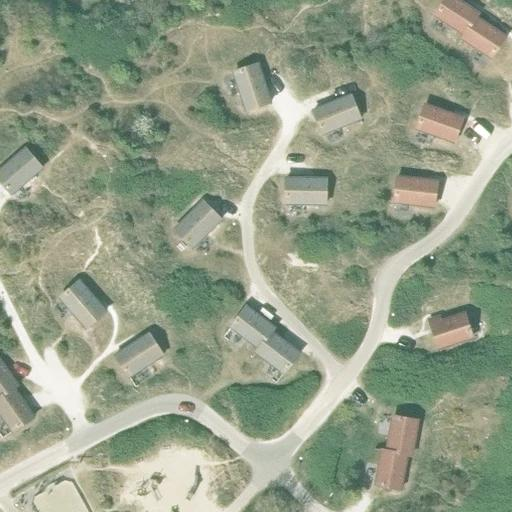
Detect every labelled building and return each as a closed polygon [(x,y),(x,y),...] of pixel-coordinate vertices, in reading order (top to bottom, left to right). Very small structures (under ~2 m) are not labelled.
[(464,35),(475,18),(478,14),(456,0),(444,0),(434,16),(464,35)] [(505,37),(475,18),(464,35),(461,40),(491,59),(505,37)] [(257,65),(233,73),(246,111),(270,103),(257,65)] [(350,96),(313,111),(323,135),(360,120),(350,96)] [(424,105),(416,129),(454,143),(462,119),(424,105)] [(25,149),(0,170),(0,181),(11,195),(42,169),(25,149)] [(396,177),(393,203),(433,208),(436,182),(396,177)] [(285,179),(285,205),(325,205),(326,179),(285,179)] [(202,202),(174,231),(192,249),(220,221),(202,202)] [(79,281),(60,298),(86,329),(105,312),(79,281)] [(259,349),(271,332),(274,328),(256,314),(246,307),(230,327),(259,349)] [(439,318),(429,322),(438,350),(472,339),(464,315),(441,322),(439,318)] [(299,354),(271,332),(259,349),(256,353),(284,374),(299,354)] [(136,342),(115,356),(129,377),(162,356),(148,334),(136,342)] [(0,397),(13,388),(17,386),(0,360),(0,397)] [(13,388),(0,397),(0,414),(12,432),(34,417),(13,388)] [(386,451),(407,455),(411,456),(418,421),(392,416),(386,451)] [(407,455),(386,451),(381,450),(375,485),(400,490),(407,455)]
